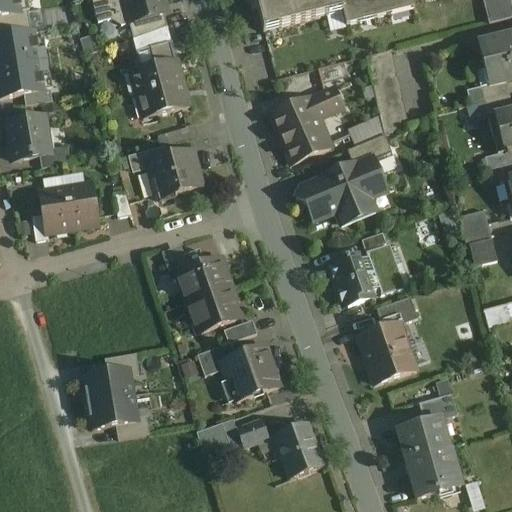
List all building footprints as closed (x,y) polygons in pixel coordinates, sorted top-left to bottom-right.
[(0,0),(0,22),(21,19),(17,0),(0,0)] [(120,0),(91,0),(98,26),(111,23),(115,25),(121,29),(127,27),(120,0)] [(163,0),(120,0),(127,27),(128,27),(129,27),(164,18),(168,17),(163,0)] [(253,0),(262,34),(342,13),(338,0),(253,0)] [(409,0),(338,0),(342,13),(346,29),(413,12),(410,0),(409,0)] [(511,14),(508,0),(481,0),(488,27),(511,20),(511,14)] [(164,18),(129,27),(133,42),(167,30),(164,18)] [(0,103),(44,96),(33,35),(0,40),(0,103)] [(511,38),(477,47),(483,73),(489,71),(493,87),(487,89),(488,90),(505,86),(511,84),(511,38)] [(170,41),(150,46),(156,68),(176,63),(170,41)] [(390,54),(365,60),(383,139),(408,129),(390,54)] [(156,68),(129,75),(136,99),(182,87),(182,86),(180,86),(177,75),(179,74),(176,63),(156,68)] [(505,86),(488,90),(487,89),(480,91),(483,106),(509,99),(505,86)] [(182,87),(136,99),(142,123),(189,111),(186,99),(184,100),(181,88),(183,88),(182,87)] [(342,112),(334,92),(309,102),(318,122),(342,112)] [(509,99),(483,106),(487,118),(511,112),(509,99)] [(309,102),(269,120),(290,168),(330,150),(318,122),(309,102)] [(511,112),(487,118),(493,143),(498,141),(502,156),(502,157),(511,154),(511,112)] [(44,120),(6,126),(12,165),(39,161),(50,159),(50,154),(47,135),(46,135),(46,133),(48,130),(47,124),(44,122),(44,120)] [(383,139),(346,154),(353,170),(371,162),(371,164),(390,156),(383,139)] [(164,150),(127,160),(130,173),(148,168),(148,167),(167,162),(164,150)] [(66,151),(50,154),(50,159),(39,161),(40,173),(69,168),(66,151)] [(502,156),(484,161),(487,174),(500,171),(500,170),(511,167),(511,154),(502,157),(502,156)] [(167,162),(148,167),(148,168),(153,185),(151,185),(156,205),(176,199),(176,197),(202,190),(192,155),(167,162)] [(353,170),(300,192),(295,204),(307,209),(314,225),(335,217),(340,230),(374,216),(367,199),(383,192),(371,164),(371,162),(353,170)] [(511,167),(500,170),(500,171),(503,183),(511,180),(511,167)] [(511,180),(503,183),(509,208),(511,206),(511,180)] [(90,189),(64,193),(71,233),(97,229),(90,189)] [(64,193),(39,197),(42,220),(45,238),(47,237),(71,233),(64,193)] [(131,220),(124,197),(113,199),(117,222),(131,220)] [(483,214),(458,220),(465,247),(490,241),(483,214)] [(42,220),(31,221),(35,246),(48,244),(47,237),(45,238),(42,220)] [(381,237),(361,244),(364,254),(385,247),(381,237)] [(490,242),(468,247),(474,270),(496,265),(490,242)] [(391,270),(335,290),(340,305),(344,303),(347,311),(372,302),(370,295),(378,292),(380,299),(399,292),(399,291),(408,287),(395,249),(385,253),(391,270)] [(180,250),(161,256),(167,275),(179,271),(186,268),(183,260),(180,250)] [(357,258),(330,268),(333,278),(331,279),(335,290),(391,270),(385,253),(384,251),(365,258),(367,262),(359,265),(357,258)] [(199,254),(183,260),(186,268),(179,271),(181,276),(204,268),(199,254)] [(181,276),(175,279),(186,308),(231,292),(220,262),(204,268),(181,276)] [(231,292),(186,308),(197,338),(242,322),(231,292)] [(409,301),(375,313),(383,333),(398,328),(398,329),(417,323),(409,301)] [(251,325),(223,335),(228,348),(230,348),(256,338),(251,325)] [(383,333),(357,342),(374,388),(414,374),(398,329),(398,328),(383,333)] [(228,348),(196,360),(204,381),(222,374),(220,367),(235,362),(230,348),(228,348)] [(235,362),(220,367),(222,374),(234,407),(279,391),(265,351),(235,362)] [(129,374),(83,381),(87,408),(133,400),(129,374)] [(450,399),(418,408),(423,427),(440,423),(441,424),(457,420),(450,399)] [(133,400),(87,408),(91,434),(137,427),(133,400)] [(423,427),(397,435),(405,464),(448,452),(441,424),(440,423),(423,427)] [(261,424),(236,434),(243,452),(268,443),(261,424)] [(221,428),(196,437),(204,463),(230,453),(221,428)] [(306,428),(273,440),(289,483),(322,470),(306,428)] [(448,452),(405,464),(416,502),(460,490),(449,452),(448,452)]
